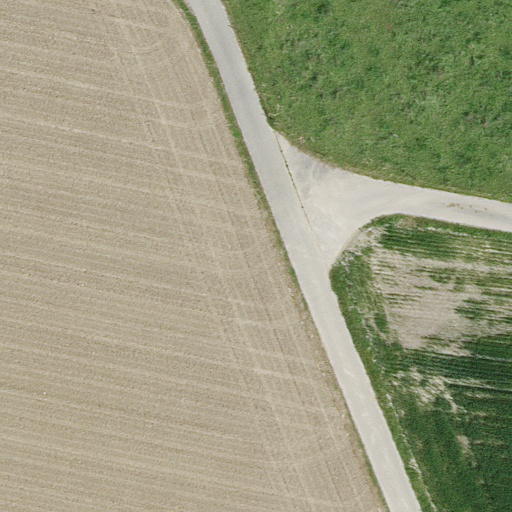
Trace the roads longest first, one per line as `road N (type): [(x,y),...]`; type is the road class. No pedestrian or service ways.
road 1 (track): [(511,219),(395,199),(332,200),(288,212),(202,0)]
road 2 (track): [(288,212),(406,511)]
